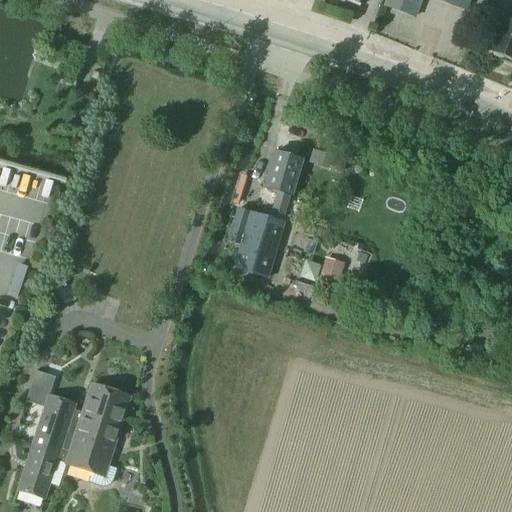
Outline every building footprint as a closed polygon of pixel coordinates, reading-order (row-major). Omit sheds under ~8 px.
[(385,0),(383,6),(414,18),(420,0),(431,0),(465,13),(469,0),(385,0)] [(511,21),(502,18),(501,21),(497,19),(494,28),(498,30),(489,53),(491,54),(493,57),(500,59),(503,58),(511,61),(511,21)] [(58,84),(55,94),(66,97),(69,88),(58,84)] [(237,210),(228,243),(240,247),(233,269),(267,280),(283,224),(281,223),(289,196),(291,197),(302,161),(274,153),(264,189),(277,193),(269,220),(237,210)] [(325,262),(320,280),(336,285),(341,266),(325,262)] [(35,372),(29,391),(43,396),(49,376),(35,372)] [(48,397),(18,492),(43,500),(48,484),(56,461),(66,464),(65,465),(91,474),(88,483),(100,487),(104,488),(107,487),(110,484),(112,481),(116,470),(107,467),(129,398),(91,386),(82,415),(72,412),(74,406),(48,397)]
